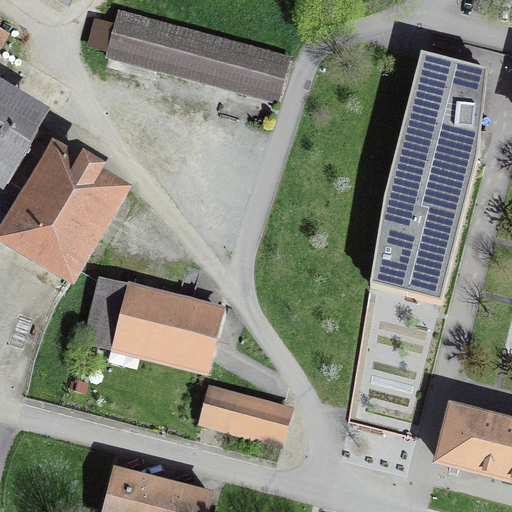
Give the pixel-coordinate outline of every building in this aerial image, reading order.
[(121,14),(109,57),(278,103),(289,60),(121,14)] [(441,305),(477,163),(487,74),(421,57),(384,202),(370,288),(441,305)] [(0,179),(7,184),(38,132),(0,109),(0,179)] [(17,216),(3,239),(71,279),(122,194),(54,154),(27,199),(21,195),(11,212),(17,216)] [(102,284),(87,342),(204,372),(219,313),(102,284)] [(201,423),(282,445),(290,414),(209,392),(201,423)] [(511,426),(452,411),(439,463),(511,482),(511,426)] [(208,511),(212,498),(114,472),(103,511),(208,511)]
